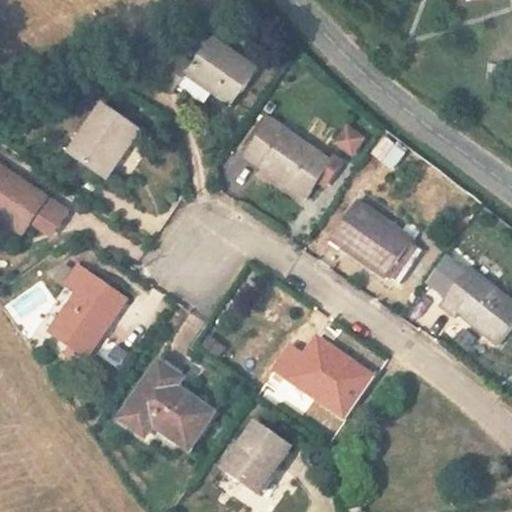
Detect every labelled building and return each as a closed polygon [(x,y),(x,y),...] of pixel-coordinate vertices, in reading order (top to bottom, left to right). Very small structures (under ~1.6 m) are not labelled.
[(189,74),(234,105),(259,69),(212,37),(193,64),(172,50),(152,80),(175,95),(189,74)] [(110,176),(141,130),(106,106),(75,152),(110,176)] [(342,168),(264,115),(239,151),(317,205),(342,168)] [(343,125),(335,146),(356,154),(365,133),(343,125)] [(61,224),(71,210),(0,161),(0,215),(25,232),(33,221),(41,210),(61,224)] [(392,274),(416,240),(360,199),(335,233),(392,274)] [(41,210),(33,221),(54,235),(61,224),(41,210)] [(87,358),(129,297),(79,263),(66,282),(80,291),(52,333),(87,358)] [(480,277),(463,265),(454,277),(471,290),(480,277)] [(499,341),(511,323),(511,300),(480,277),(471,290),(454,277),(435,302),(453,315),(457,310),(499,341)] [(330,409),(359,367),(318,338),(305,357),(288,346),(272,368),(330,409)] [(191,445),(213,412),(177,388),(182,380),(157,363),(120,419),(145,436),(155,421),(191,445)] [(262,494),(293,447),(258,423),(227,470),(262,494)] [(350,511),(361,511),(358,499),(347,503),(350,511)]
